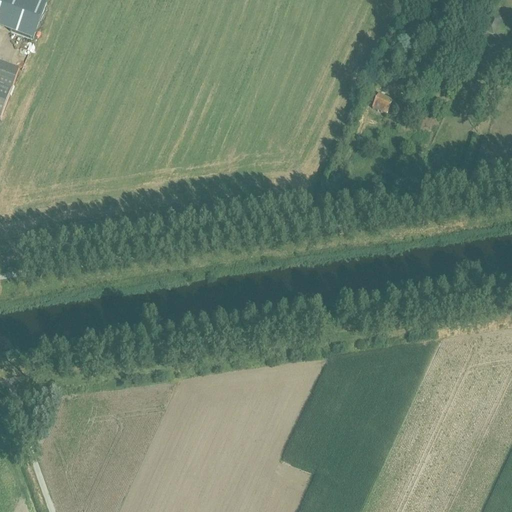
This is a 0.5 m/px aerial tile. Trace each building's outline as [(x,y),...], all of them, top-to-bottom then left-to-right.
[(36,0),(16,0),(8,24),(37,34),(47,4),(36,0)] [(492,15),(485,31),(494,36),(502,20),(492,15)] [(0,86),(12,91),(19,71),(0,63),(0,86)] [(392,67),(386,80),(393,83),(399,70),(392,67)] [(12,91),(0,86),(0,121),(12,91)] [(379,96),(372,110),(386,116),(387,114),(393,117),(398,106),(393,103),(393,102),(379,96)]
